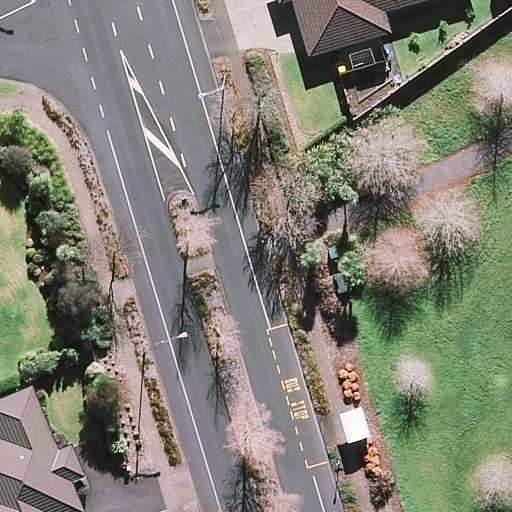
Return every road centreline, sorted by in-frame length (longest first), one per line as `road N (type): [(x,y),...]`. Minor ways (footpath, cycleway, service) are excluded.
road 1 (tertiary): [(227,511),(71,0)]
road 2 (tertiary): [(168,0),(318,511)]
